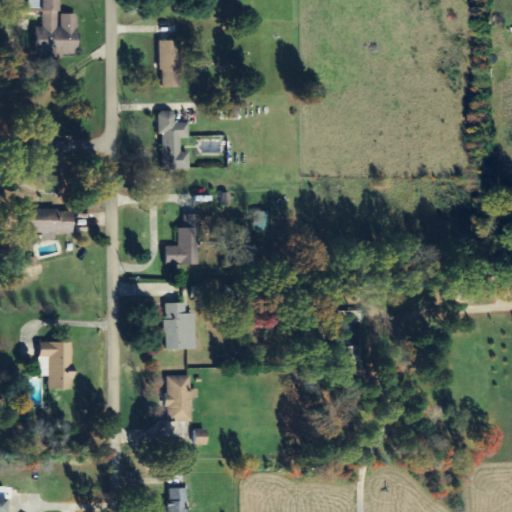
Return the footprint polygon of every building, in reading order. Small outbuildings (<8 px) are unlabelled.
[(28,0),(29,13),(42,13),(42,29),(36,29),(37,58),(79,58),(79,16),(61,16),(60,0),(28,0)] [(181,89),(182,42),(162,42),(161,88),(181,89)] [(239,120),(238,104),(217,105),(217,121),(239,120)] [(190,171),(190,153),(182,153),(181,140),(190,139),(190,124),(176,124),(176,113),(159,113),(159,135),(163,135),(163,171),(190,171)] [(26,234),(43,234),(43,241),(55,241),(56,234),(74,234),(75,212),(26,211),(26,234)] [(256,231),(269,232),(270,214),(257,214),(256,231)] [(167,267),(200,266),(198,216),(184,217),(185,230),(178,230),(179,248),(166,248),(167,267)] [(165,305),(166,351),(196,351),(195,315),(186,315),(186,305),(165,305)] [(49,391),(74,391),(74,373),(72,373),(72,344),(40,344),(39,378),(49,378),(49,391)] [(362,382),(362,348),(346,348),(347,383),(362,382)] [(192,400),(198,399),(198,391),(191,391),(191,377),(166,377),(166,409),(170,409),(170,423),(192,423),(192,400)] [(208,431),(195,431),(196,447),(208,446),(208,431)] [(188,489),(170,489),(169,511),(187,511),(188,489)] [(0,511),(9,511),(9,499),(0,499),(0,511)]
